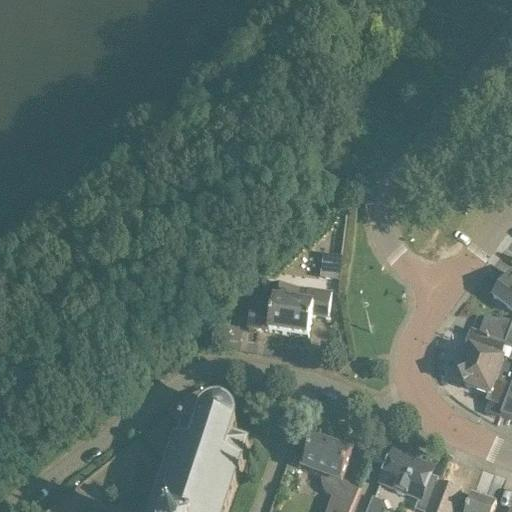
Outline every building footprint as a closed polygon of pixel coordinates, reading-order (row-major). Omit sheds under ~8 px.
[(511,277),(494,301),(511,314),(511,277)] [(302,293),(282,290),(269,288),(267,302),(273,303),(271,314),(251,311),(248,331),(309,340),(312,320),(328,322),(332,296),(307,292),(305,308),(300,307),(302,293)] [(511,323),(482,322),(477,336),(471,334),(465,352),(470,354),(468,360),(461,380),(465,390),(490,399),(488,405),(504,411),(501,419),(511,423),(511,323)] [(182,424),(206,407),(201,395),(186,401),(169,415),(170,416),(181,427),(182,424)] [(202,423),(200,427),(184,424),(183,429),(178,444),(177,444),(154,511),(226,511),(248,445),(234,439),(235,437),(236,434),(236,432),(237,430),(237,428),(237,425),(236,423),(235,421),(234,419),(233,417),(232,415),(230,413),(228,412),(226,411),(224,410),(221,410),(219,410),(217,410),(215,410),(212,411),(210,412),(208,413),(204,417),(202,423)] [(352,457),(314,443),(303,473),(323,480),(322,483),(322,487),(322,490),(324,494),(326,496),(329,499),(331,500),(336,502),(332,511),(350,511),(359,492),(342,485),(352,457)] [(391,462),(383,480),(380,487),(421,505),(434,472),(408,462),(405,468),(391,462)] [(438,487),(428,511),(453,511),(460,495),(438,487)] [(472,499),(467,511),(495,511),(497,509),(472,499)] [(374,500),(369,511),(386,511),(388,506),(374,500)]
